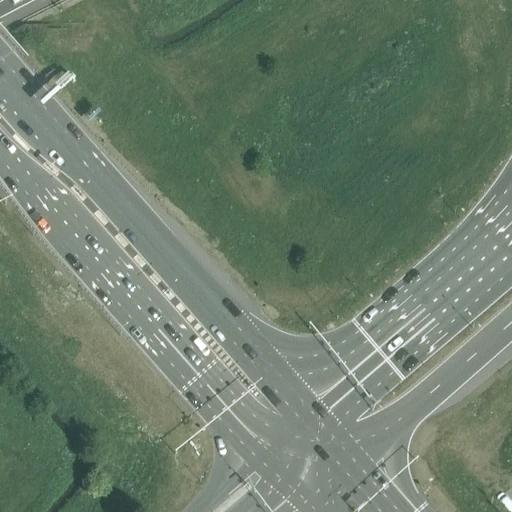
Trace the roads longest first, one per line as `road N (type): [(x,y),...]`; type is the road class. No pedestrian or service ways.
road 1 (primary): [(306,416),(0,66)]
road 2 (primary): [(0,158),(258,459)]
road 3 (motorway): [(511,241),(306,416)]
road 4 (motorway): [(344,460),(511,323)]
